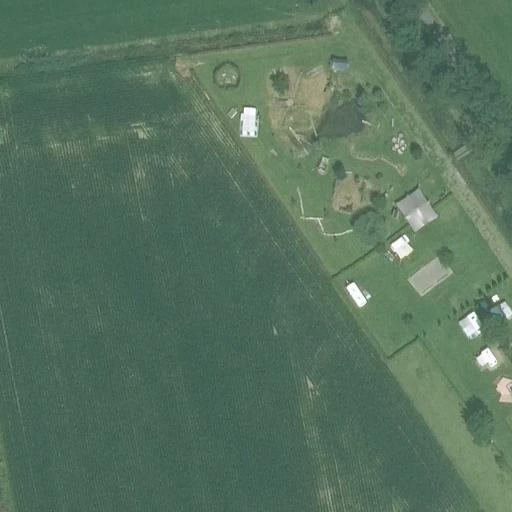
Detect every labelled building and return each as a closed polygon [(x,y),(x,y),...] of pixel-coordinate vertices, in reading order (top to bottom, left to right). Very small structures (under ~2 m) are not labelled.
[(511,279),(502,259),(490,265),(501,288),(511,282),(511,279)] [(483,289),(469,294),(473,305),(487,300),(483,289)] [(447,324),(465,318),(460,303),(442,309),(447,324)] [(499,312),(505,329),(511,326),(511,322),(507,309),(499,312)] [(476,341),(494,334),(486,315),(469,322),(476,341)]
